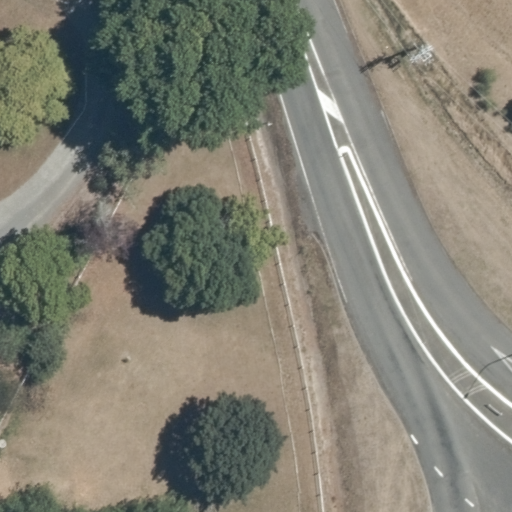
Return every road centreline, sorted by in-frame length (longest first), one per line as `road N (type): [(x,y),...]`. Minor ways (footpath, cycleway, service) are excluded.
road 1 (unclassified): [(448,451),(387,372),(354,288),(313,171),(319,88)]
road 2 (unclassified): [(319,88),(370,154),(430,289),(467,344),(511,378)]
